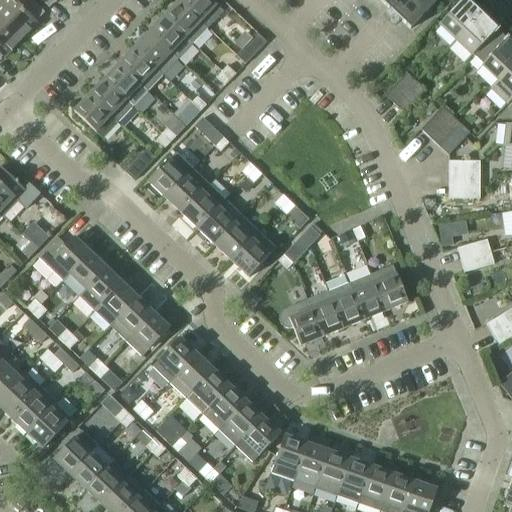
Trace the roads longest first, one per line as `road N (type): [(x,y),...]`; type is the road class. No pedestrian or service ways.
road 1 (residential): [(456,338),(315,396),(282,390),(215,326),(206,288),(7,106)]
road 2 (residential): [(456,338),(363,106),(251,0)]
road 3 (residential): [(471,511),(497,436),(456,338)]
road 4 (residential): [(111,0),(7,106)]
